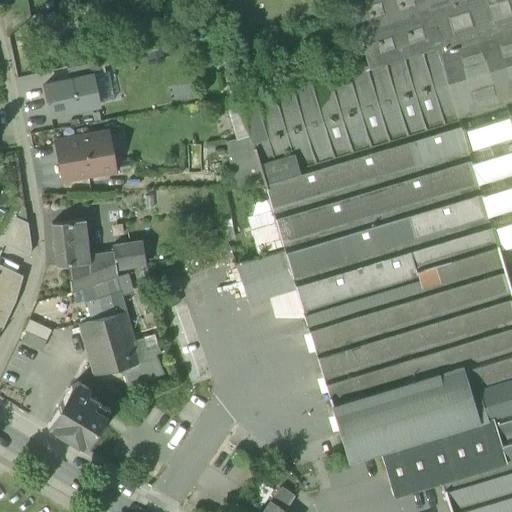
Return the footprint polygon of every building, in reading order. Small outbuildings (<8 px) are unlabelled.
[(276,221),(284,249),(296,288),(305,316),(348,460),(380,450),(393,494),(440,479),(450,511),(511,511),(511,292),(499,251),(511,247),(511,0),(348,0),(368,65),(241,104),(251,137),(269,198),(272,209),(276,221)] [(62,13),(31,20),(41,65),(72,59),(62,13)] [(162,48),(145,52),(148,65),(165,62),(162,48)] [(105,72),(103,60),(67,68),(70,79),(92,74),(105,72)] [(108,71),(105,72),(92,74),(98,102),(114,98),(108,71)] [(44,85),(50,115),(99,105),(98,102),(92,74),(70,79),(44,85)] [(228,107),(238,140),(250,137),(240,103),(228,107)] [(55,141),(62,180),(116,170),(114,163),(112,151),(109,135),(108,131),(55,141)] [(109,135),(112,151),(124,149),(121,133),(109,135)] [(263,179),(250,137),(238,140),(227,141),(234,188),(263,179)] [(114,163),(116,170),(131,167),(130,160),(114,163)] [(216,190),(218,197),(228,196),(227,188),(216,190)] [(228,196),(218,197),(223,228),(233,227),(228,196)] [(250,204),(253,215),(272,209),(269,198),(250,204)] [(247,217),(250,229),(276,221),(272,209),(253,215),(247,217)] [(4,242),(30,254),(31,247),(28,224),(16,219),(4,242)] [(52,224),(57,265),(67,264),(89,262),(88,255),(84,220),(52,224)] [(284,249),(276,221),(250,229),(259,257),(284,249)] [(233,230),(233,227),(223,228),(228,241),(235,239),(235,230),(233,230)] [(67,264),(71,293),(81,289),(116,277),(118,276),(117,268),(146,264),(142,241),(127,244),(112,246),(113,252),(88,255),(89,262),(67,264)] [(269,296),(296,288),(284,249),(259,257),(235,264),(249,302),(269,296)] [(0,325),(3,327),(15,301),(9,298),(19,277),(1,268),(0,267),(0,325)] [(128,272),(118,276),(116,277),(120,292),(121,296),(134,292),(128,272)] [(81,289),(84,302),(99,298),(120,292),(116,277),(81,289)] [(296,288),(269,296),(274,315),(305,316),(296,288)] [(99,298),(105,317),(126,311),(121,296),(120,292),(99,298)] [(94,376),(120,368),(140,363),(134,340),(126,311),(105,317),(79,324),(94,376)] [(25,330),(46,340),(52,330),(30,320),(25,330)] [(154,335),(142,338),(146,350),(158,347),(154,335)] [(142,338),(134,340),(140,363),(120,368),(122,375),(139,370),(144,382),(161,375),(163,373),(162,371),(161,372),(155,354),(160,353),(158,347),(146,350),(142,338)] [(139,370),(122,375),(126,387),(144,382),(139,370)] [(48,426),(85,449),(109,409),(93,399),(93,391),(81,384),(72,386),(48,426)] [(270,502),(277,507),(280,502),(286,506),(294,494),(281,485),(270,502)] [(270,502),(263,511),(281,511),(283,511),(277,507),(270,502)] [(283,511),(286,506),(280,502),(277,507),(283,511)]
